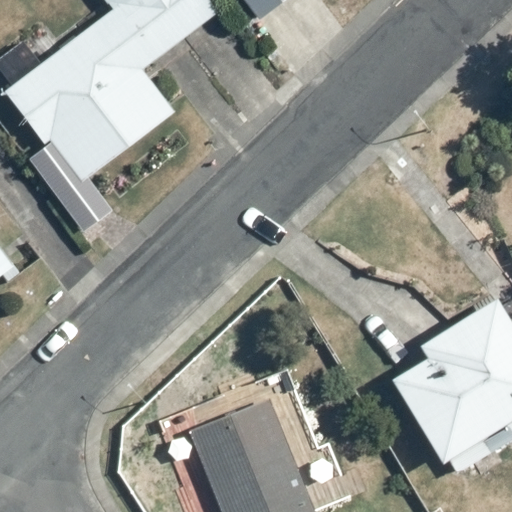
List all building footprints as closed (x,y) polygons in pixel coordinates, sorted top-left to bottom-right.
[(221,11),(213,0),(99,0),(108,11),(0,91),(0,96),(42,152),(30,161),(79,226),(108,204),(87,177),(175,112),(143,69),(221,11)] [(241,0),(260,24),(290,0),(241,0)] [(0,285),(20,271),(0,244),(0,285)] [(422,359),(385,382),(440,470),(449,464),(457,476),(511,442),(511,323),(495,296),(414,346),(422,359)] [(189,511),(314,511),(272,401),(189,433),(202,467),(176,477),(189,511)]
